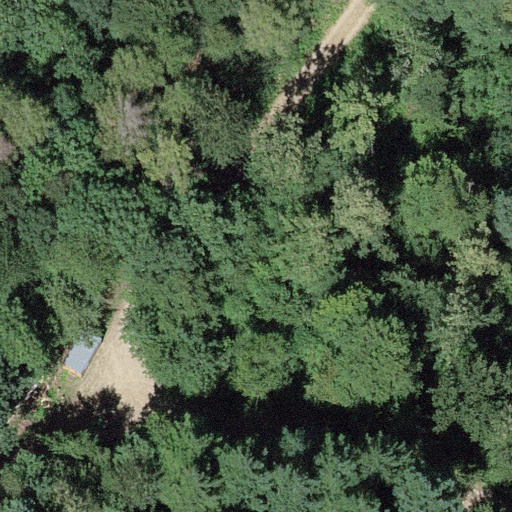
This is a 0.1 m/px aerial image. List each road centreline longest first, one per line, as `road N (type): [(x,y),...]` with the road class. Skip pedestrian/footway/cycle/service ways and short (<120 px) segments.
road 1 (track): [(357,0),(66,386)]
road 2 (track): [(494,511),(419,472),(314,441),(66,386)]
